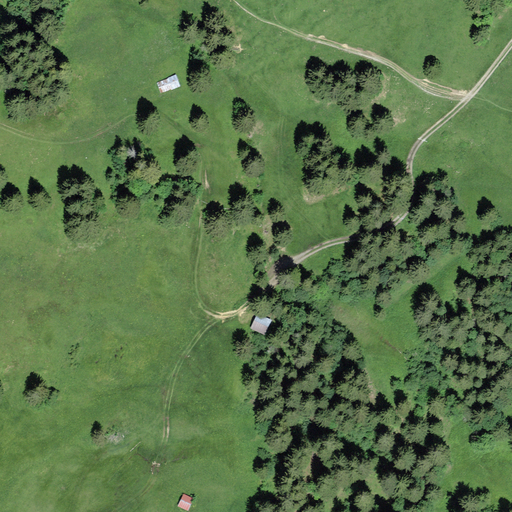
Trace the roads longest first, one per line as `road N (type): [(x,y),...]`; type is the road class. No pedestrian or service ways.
road 1 (track): [(473,93),(418,143),(401,215),(371,234),(315,248),(221,316),(196,299),(203,164),(173,126),(137,114),(82,140),(58,141),(0,125)]
road 2 (track): [(123,511),(152,473),(172,390),(214,315)]
